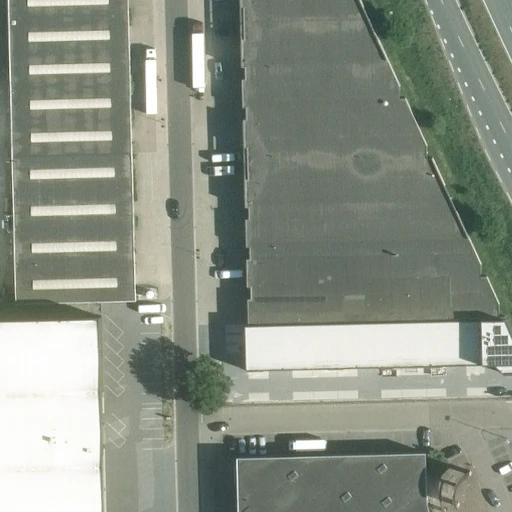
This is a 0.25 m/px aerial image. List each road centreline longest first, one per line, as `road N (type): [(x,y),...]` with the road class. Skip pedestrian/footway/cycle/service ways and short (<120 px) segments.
road 1 (unclassified): [(189,511),(175,0)]
road 2 (primary): [(439,0),(511,145)]
